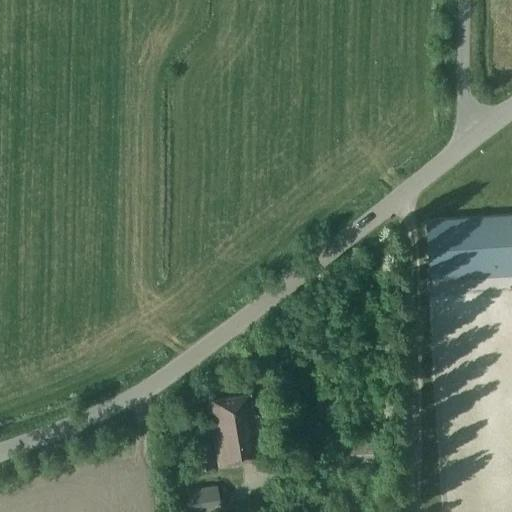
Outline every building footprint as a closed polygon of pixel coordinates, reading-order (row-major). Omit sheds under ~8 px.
[(511,273),(511,213),(426,219),(429,260),(430,279),(511,273)] [(254,413),(251,392),(211,399),(215,420),(211,421),(219,464),(266,456),(258,413),(254,413)] [(191,428),(201,426),(200,420),(190,421),(191,428)] [(215,465),(210,440),(192,443),(197,468),(215,465)] [(338,462),(368,462),(368,442),(338,442),(338,462)] [(188,494),(190,511),(220,508),(217,490),(188,494)]
